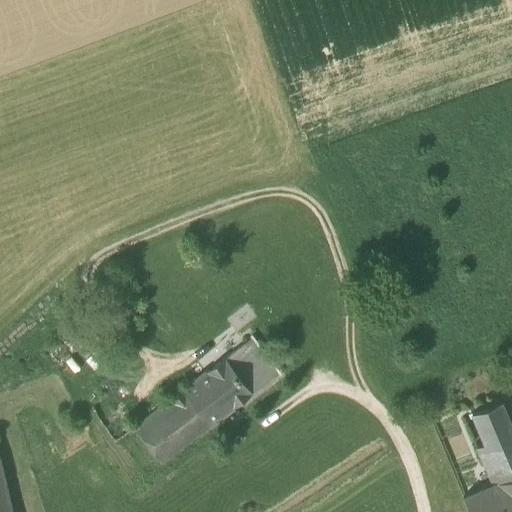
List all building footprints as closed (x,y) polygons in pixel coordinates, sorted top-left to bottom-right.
[(225,358),(252,393),(274,376),(247,341),(225,358)] [(134,428),(161,463),(252,393),(225,358),(134,428)] [(511,511),(511,431),(501,403),(473,413),(485,446),(477,449),(492,485),(497,483),(508,511),(511,511)] [(0,511),(9,511),(0,474),(0,511)] [(464,497),(470,511),(508,511),(497,483),(492,485),(464,497)]
